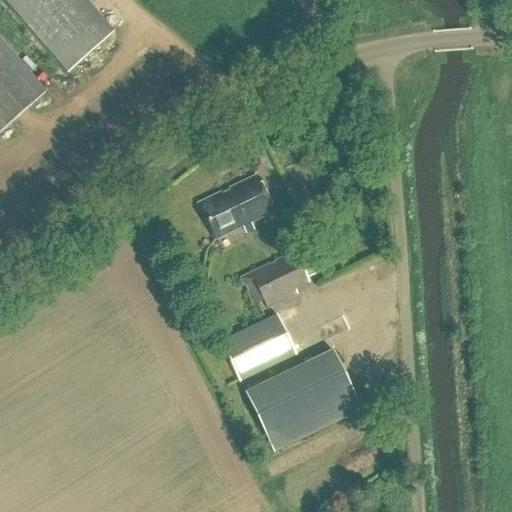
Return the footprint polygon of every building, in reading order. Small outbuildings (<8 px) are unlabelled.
[(83,0),(1,0),(67,74),(113,34),(83,0)] [(0,42),(0,133),(45,94),(0,42)] [(218,241),(273,214),(255,178),(200,205),(218,241)] [(235,282),(250,308),(262,302),(268,313),(297,298),(295,293),(309,286),(292,252),(235,282)] [(242,384),(298,357),(279,319),(223,346),(242,384)] [(279,456),(366,415),(337,354),(250,395),(279,456)]
